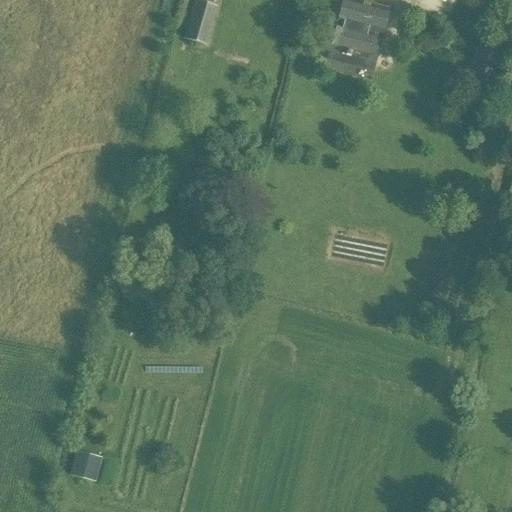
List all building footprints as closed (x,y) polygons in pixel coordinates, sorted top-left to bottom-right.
[(387,11),(346,0),(343,0),(330,51),(365,59),(371,33),(381,36),(387,11)] [(205,47),(217,7),(196,1),(184,41),(205,47)] [(504,27),(502,37),(509,39),(511,29),(504,27)] [(440,39),(438,47),(446,49),(448,41),(440,39)] [(487,48),(477,87),(494,92),(504,53),(487,48)] [(198,240),(184,289),(199,293),(214,245),(198,240)] [(101,458),(76,452),(69,476),(95,483),(101,458)]
